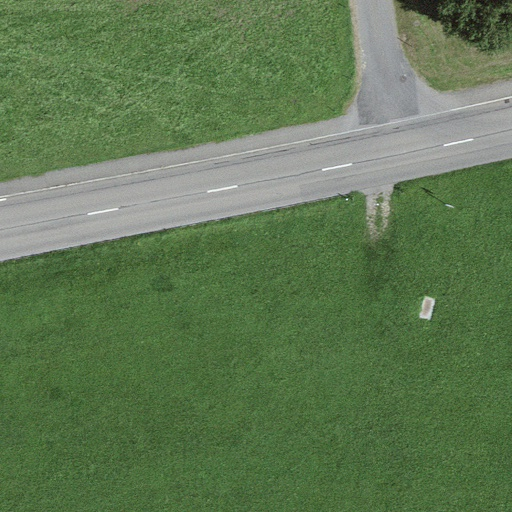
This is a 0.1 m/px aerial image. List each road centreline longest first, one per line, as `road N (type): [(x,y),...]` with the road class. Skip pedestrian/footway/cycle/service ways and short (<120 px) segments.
road 1 (tertiary): [(511,131),(0,232)]
road 2 (track): [(379,0),(402,156)]
